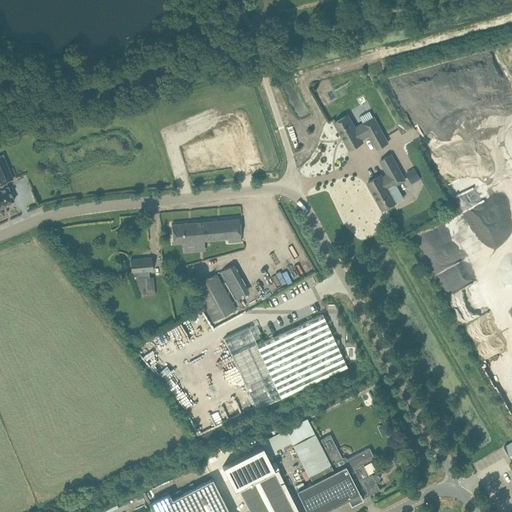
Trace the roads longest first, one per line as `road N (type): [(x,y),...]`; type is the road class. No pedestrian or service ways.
road 1 (unclassified): [(452,489),(452,472),(297,186)]
road 2 (unclassified): [(297,186),(92,207),(0,236)]
road 3 (unclassified): [(297,186),(255,48)]
